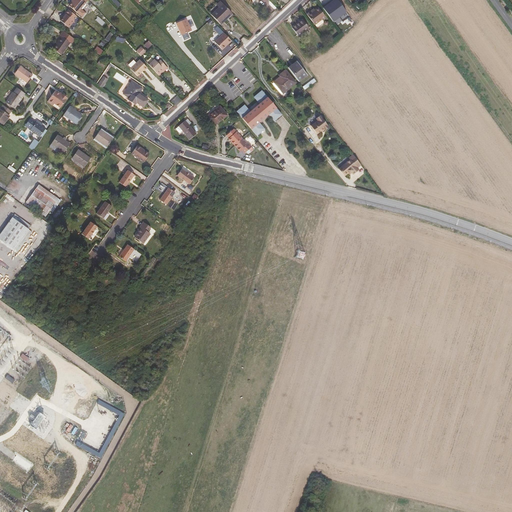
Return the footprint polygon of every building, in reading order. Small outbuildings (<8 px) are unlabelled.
[(81,8),(86,3),(83,0),(82,0),(73,0),(73,1),(69,5),(82,16),(86,12),(81,8)] [(333,0),(323,8),(333,22),(346,12),(337,0),(333,0)] [(228,21),(234,15),(223,3),(218,7),(211,14),(220,24),(225,19),(228,21)] [(312,12),(311,11),(307,14),(314,24),(325,17),(318,7),(315,10),(312,12)] [(77,16),(68,9),(65,13),(66,13),(64,16),(60,20),(69,27),(74,20),(74,19),(77,16)] [(185,17),(175,22),(181,34),(184,39),(189,37),(187,31),(191,29),(185,17)] [(303,19),(292,27),(298,35),(308,27),(303,19)] [(74,39),(62,30),(59,35),(61,36),(52,48),(61,54),(69,42),(71,43),(74,39)] [(231,40),(223,32),(214,41),(221,49),(231,40)] [(100,54),(103,50),(98,46),(94,50),(100,54)] [(139,59),(130,68),(137,76),(140,72),(140,71),(142,69),(143,70),(147,67),(139,59)] [(151,62),(166,76),(168,74),(165,70),(168,68),(160,60),(157,62),(154,59),(151,62)] [(297,61),(288,67),(298,81),(307,75),(297,61)] [(148,64),(163,79),(166,76),(151,62),(148,64)] [(27,80),(32,73),(20,64),(15,72),(27,80)] [(280,76),(273,82),(277,87),(275,88),(281,95),(295,82),(285,70),(279,75),(280,76)] [(99,83),(103,86),(108,79),(103,77),(99,83)] [(314,79),(302,87),(305,90),(316,81),(314,79)] [(128,100),(133,103),(134,101),(137,103),(143,107),(148,100),(138,93),(142,88),(131,81),(122,94),(129,98),(128,100)] [(13,90),(7,97),(16,103),(25,92),(17,86),(13,91),(13,90)] [(59,106),(67,97),(63,94),(62,95),(55,89),(47,100),(52,104),(53,102),(59,106)] [(261,90),(253,97),(259,103),(250,111),(244,105),(237,111),(257,135),(264,129),(259,122),(268,114),(274,121),(281,114),(261,90)] [(16,103),(7,97),(5,100),(14,106),(16,103)] [(76,119),(82,111),(70,102),(63,111),(76,119)] [(10,109),(3,103),(0,106),(0,119),(2,122),(9,114),(7,113),(10,109)] [(219,106),(206,117),(214,126),(222,118),(224,120),(229,117),(219,106)] [(329,127),(320,115),(316,119),(317,121),(311,126),(317,134),(321,131),(324,129),(324,130),(325,130),(329,127)] [(38,134),(44,126),(35,120),(30,116),(25,123),(30,127),(29,128),(38,134)] [(189,125),(185,121),(179,126),(187,135),(190,138),(196,133),(189,125)] [(107,143),(113,135),(101,126),(95,134),(107,143)] [(247,144),(233,128),(226,134),(228,137),(228,138),(239,151),(241,149),(244,152),(251,146),(248,143),(247,144)] [(61,150),(67,143),(54,134),(48,141),(61,150)] [(140,163),(145,157),(132,147),(127,154),(140,163)] [(82,166),(88,159),(75,149),(69,157),(82,166)] [(338,169),(344,176),(348,172),(350,171),(352,172),(353,174),(359,169),(357,167),(361,164),(353,154),(349,158),(350,159),(338,169)] [(188,184),(192,177),(181,168),(176,175),(188,184)] [(120,187),(129,176),(122,170),(113,182),(120,187)] [(44,214),(55,199),(35,184),(23,199),(33,206),(32,208),(37,212),(38,210),(44,214)] [(165,204),(173,191),(167,187),(158,199),(165,204)] [(101,214),(109,203),(103,198),(94,209),(101,214)] [(26,228),(11,216),(0,230),(0,240),(15,251),(27,234),(24,231),(26,228)] [(85,235),(94,224),(87,219),(78,230),(85,235)] [(137,239),(148,225),(140,220),(137,225),(138,226),(131,235),(137,239)] [(132,258),(137,251),(125,243),(116,255),(122,259),(126,254),(132,258)] [(23,355),(20,359),(27,363),(30,360),(23,355)] [(8,376),(5,379),(13,384),(15,380),(8,376)]
